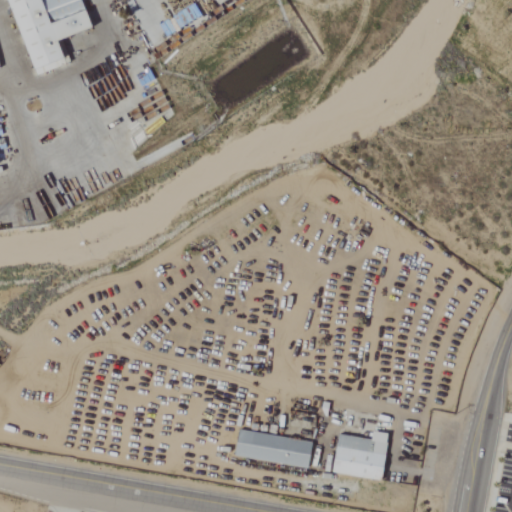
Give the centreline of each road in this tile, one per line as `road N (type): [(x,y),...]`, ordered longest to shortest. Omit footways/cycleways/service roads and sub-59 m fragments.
road 1 (tertiary): [(261,511),(0,464)]
road 2 (tertiary): [(511,318),(490,370),(461,511)]
